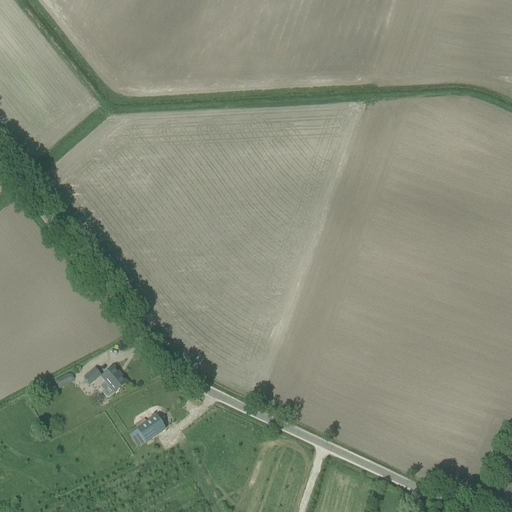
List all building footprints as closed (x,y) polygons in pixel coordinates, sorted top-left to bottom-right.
[(109,398),(127,384),(114,368),(102,378),(109,387),(104,392),(109,398)] [(101,376),(95,369),(84,378),(90,385),(101,376)] [(68,373),(52,381),(56,390),(73,382),(68,373)] [(166,429),(158,416),(137,431),(146,443),(166,429)] [(502,486),(493,504),(503,509),(511,492),(511,464),(501,485),(502,486)]
